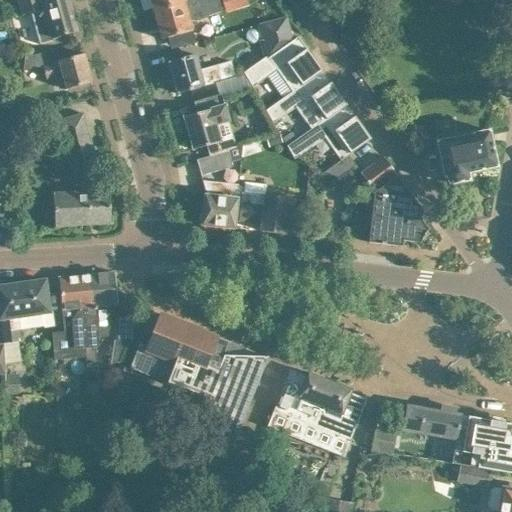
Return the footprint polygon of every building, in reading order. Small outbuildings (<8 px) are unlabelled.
[(18,0),(23,14),(31,12),(40,45),(54,41),(53,38),(77,31),(68,0),(45,0),(42,1),(41,0),(18,0)] [(149,0),(153,11),(184,2),(183,0),(149,0)] [(192,0),(184,2),(153,11),(161,40),(180,34),(192,31),(190,22),(206,17),(200,0),(192,0)] [(218,0),(203,0),(206,9),(220,6),(218,0)] [(256,26),(260,41),(272,38),(275,50),(291,38),(285,18),(256,26)] [(265,57),(243,73),(252,88),(276,71),(291,92),(292,93),(322,71),(316,63),(306,49),(297,37),(267,59),(265,57)] [(25,56),(23,71),(42,67),(45,80),(62,75),(66,90),(91,83),(83,54),(59,61),(56,50),(33,56),(25,56)] [(195,55),(187,57),(167,62),(176,94),(234,78),(230,62),(217,66),(217,65),(199,70),(195,55)] [(291,92),(265,111),(273,123),(295,108),(310,129),(311,130),(346,105),(330,83),(322,72),(322,71),(292,93),(291,92)] [(193,103),(196,113),(183,117),(192,150),(220,142),(215,122),(225,119),(221,106),(224,106),(220,95),(193,103)] [(310,129),(286,146),(294,159),(324,138),(340,161),(370,139),(354,117),(346,106),(346,105),(311,130),(310,129)] [(52,195),(53,206),(54,226),(110,223),(108,191),(102,192),(82,115),(46,124),(50,138),(64,135),(69,154),(68,154),(72,169),(73,168),(79,193),(52,195)] [(488,131),(437,142),(436,142),(443,178),(445,178),(446,181),(452,185),(464,182),(468,176),(467,173),(496,167),(488,131)] [(279,135),(266,139),(268,144),(272,146),(282,143),(279,135)] [(0,184),(8,185),(8,148),(0,148),(0,184)] [(195,160),(200,177),(232,167),(227,151),(195,160)] [(368,243),(395,246),(401,247),(402,241),(417,243),(419,244),(428,229),(426,228),(418,216),(422,213),(383,158),(360,174),(374,193),(368,243)] [(310,170),(308,177),(316,178),(317,171),(310,170)] [(261,224),(260,231),(284,234),(286,217),(292,218),(294,198),(263,194),(262,203),(253,201),(253,195),(256,176),(242,174),(239,196),(240,196),(238,221),(261,224)] [(205,193),(201,225),(233,229),(238,185),(201,181),(205,193)] [(87,357),(86,357),(87,365),(96,364),(95,350),(93,350),(92,347),(98,346),(97,337),(108,336),(110,326),(109,306),(117,305),(114,273),(89,275),(91,297),(84,298),(85,308),(82,309),(87,357)] [(71,321),(73,349),(86,348),(82,309),(85,308),(84,298),(91,297),(89,275),(58,278),(60,298),(62,322),(71,321)] [(0,340),(0,345),(3,344),(4,364),(21,362),(18,342),(21,341),(20,330),(43,326),(43,328),(53,326),(51,312),(50,312),(45,283),(42,281),(32,282),(30,285),(25,286),(22,283),(0,286),(0,340)] [(133,314),(117,314),(117,340),(133,340),(133,314)] [(228,349),(215,344),(218,338),(159,314),(146,347),(140,345),(141,343),(140,342),(129,369),(183,390),(204,440),(214,436),(220,439),(219,442),(217,443),(216,445),(215,446),(215,447),(215,448),(216,449),(217,451),(219,452),(221,452),(221,451),(222,451),(223,450),(225,448),(225,447),(225,446),(224,445),(224,444),(225,440),(233,444),(267,358),(267,357),(254,357),(251,359),(249,357),(225,356),(228,349)] [(273,410),(331,433),(350,441),(366,400),(350,393),(351,390),(307,373),(306,376),(289,369),(273,410)] [(5,374),(6,395),(20,394),(19,374),(5,374)] [(455,440),(456,440),(459,415),(406,406),(401,431),(455,440)] [(455,440),(451,464),(483,470),(511,475),(511,474),(511,431),(511,432),(507,428),(508,424),(467,417),(467,421),(460,419),(461,415),(459,415),(456,440),(455,440)] [(371,451),(392,454),(395,433),(375,430),(371,451)] [(460,467),(457,483),(486,488),(489,472),(460,467)] [(511,511),(511,491),(503,490),(503,491),(495,490),(492,492),(489,507),(492,510),(500,511),(499,511),(511,511)] [(324,511),(347,511),(350,504),(327,500),(324,511)]
